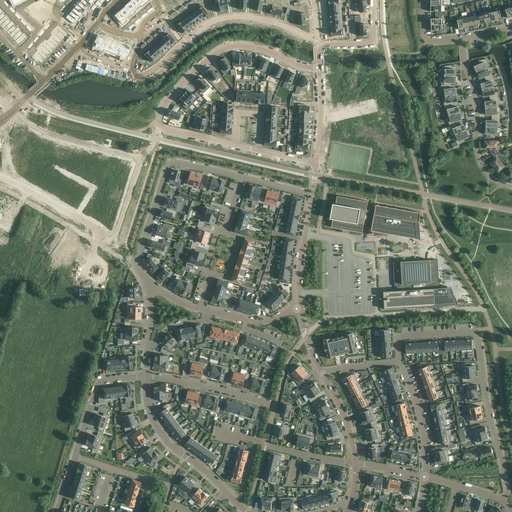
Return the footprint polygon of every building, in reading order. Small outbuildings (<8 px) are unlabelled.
[(219,0),(210,0),(211,6),(215,5),(216,12),(222,11),(219,0)] [(219,0),(222,11),(223,11),(222,11),(228,10),(226,2),(230,2),(229,0),(219,0)] [(239,0),(239,9),(245,10),(246,2),(250,3),(249,0),(239,0)] [(256,0),(255,10),(261,12),(263,4),(266,5),(267,0),(256,0)] [(78,4),(77,4),(82,8),(85,10),(87,7),(80,1),(78,4)] [(130,1),(127,3),(134,11),(137,8),(130,1)] [(367,1),(357,1),(357,8),(360,8),(360,13),(367,13),(367,9),(367,5),(367,1)] [(127,3),(124,6),(124,7),(125,7),(130,13),(131,13),(134,11),(127,3)] [(77,4),(74,7),(82,13),(85,10),(82,8),(77,4)] [(200,5),(196,8),(203,18),(208,14),(200,5)] [(273,5),(270,14),(275,15),(278,16),(281,17),(283,11),(278,9),(279,7),(273,5)] [(441,12),(441,6),(431,6),(431,12),(435,12),(435,15),(441,15),(444,15),(444,12),(441,12)] [(74,7),(72,10),(79,16),(82,13),(74,7)] [(124,7),(121,9),(128,17),(131,14),(131,13),(130,13),(125,7),(124,7)] [(196,8),(192,10),(194,12),(200,20),(203,18),(196,8)] [(499,8),(493,9),(496,21),(501,19),(499,8)] [(118,12),(125,19),(128,17),(121,9),(118,12)] [(72,10),(69,13),(77,20),(79,16),(72,10)] [(488,11),(483,12),(483,14),(485,23),(491,22),(489,13),(488,11)] [(118,12),(114,16),(121,23),(125,20),(125,19),(118,12)] [(191,15),(196,22),(200,20),(194,12),(191,15)] [(69,13),(65,18),(73,24),(77,20),(69,13)] [(305,13),(296,14),(296,21),(299,20),(299,26),(306,25),(306,21),(306,18),(305,13)] [(190,14),(186,16),(187,17),(193,25),(196,23),(196,22),(191,15),(190,14)] [(441,15),(435,15),(435,19),(431,19),(431,25),(442,24),(441,15)] [(462,16),(456,18),(458,24),(458,27),(459,29),(464,28),(462,19),(463,19),(462,16)] [(184,20),(189,27),(193,25),(187,17),(184,20)] [(180,21),(180,22),(186,30),(189,27),(184,20),(183,19),(180,21)] [(8,20),(1,26),(3,29),(10,23),(8,20)] [(180,22),(176,25),(182,33),(186,30),(180,22)] [(10,23),(3,29),(6,33),(6,32),(13,26),(10,23)] [(442,34),(442,24),(431,25),(431,31),(436,31),(436,34),(442,34)] [(13,26),(6,32),(9,35),(16,29),(14,26),(13,26)] [(16,29),(9,35),(12,39),(19,32),(16,29)] [(59,30),(55,34),(55,35),(63,41),(65,39),(66,37),(59,30)] [(19,32),(12,39),(15,41),(22,35),(19,32)] [(168,34),(164,37),(171,45),(175,41),(168,34)] [(15,41),(15,42),(19,46),(26,39),(22,35),(15,41)] [(54,36),(53,38),(60,44),(61,43),(63,41),(55,35),(54,36)] [(98,37),(94,47),(103,51),(103,50),(122,57),(121,58),(127,60),(131,50),(98,37)] [(161,40),(167,47),(170,45),(171,45),(164,37),(161,40)] [(53,38),(50,41),(57,47),(60,44),(53,38)] [(161,40),(158,43),(164,50),(167,47),(161,40)] [(50,41),(47,44),(54,50),(57,47),(50,41)] [(155,46),(161,53),(164,50),(158,43),(155,46)] [(47,44),(44,47),(52,54),(54,50),(47,44)] [(151,47),(151,48),(158,56),(161,53),(155,46),(154,45),(151,47)] [(44,47),(41,50),(48,56),(51,53),(51,54),(52,54),(44,47)] [(147,49),(147,50),(148,51),(155,59),(155,58),(158,56),(151,48),(151,47),(150,47),(147,49)] [(41,50),(38,53),(46,59),(48,56),(41,50)] [(148,51),(144,55),(151,62),(155,59),(148,51)] [(35,58),(32,61),(37,65),(40,62),(42,64),(46,60),(46,59),(38,53),(34,57),(35,58)] [(236,61),(235,67),(244,67),(245,54),(239,54),(238,61),(236,61)] [(245,54),(244,67),(244,66),(250,67),(250,68),(253,68),(253,62),(250,62),(251,54),(245,54)] [(225,71),(230,67),(223,58),(218,62),(222,68),(220,70),(223,75),(226,73),(225,71)] [(263,58),(258,71),(267,74),(270,69),(267,68),(270,60),(263,58)] [(477,73),(487,69),(485,64),(488,63),(486,59),(477,60),(479,65),(475,67),(477,73)] [(272,70),(269,76),(278,80),(284,68),(278,65),(275,72),(272,70)] [(441,76),(455,76),(456,70),(451,70),(451,65),(442,67),(442,76),(441,76)] [(210,68),(205,72),(213,82),(218,78),(219,79),(221,76),(218,72),(215,74),(210,68)] [(487,69),(477,73),(479,79),(484,77),(485,80),(493,77),(491,72),(489,73),(487,69)] [(290,70),(284,84),(294,87),(296,82),(293,81),(296,73),(290,70)] [(334,72),(331,90),(354,95),(357,76),(334,72)] [(298,82),(295,94),(299,95),(301,89),(306,91),(310,77),(303,75),(301,83),(298,82)] [(441,86),(450,86),(450,83),(455,83),(455,76),(441,76),(441,86)] [(200,77),(195,82),(201,87),(199,89),(203,94),(210,87),(200,77)] [(483,90),(493,88),(492,83),(494,83),(493,77),(485,80),(486,83),(481,84),(483,90)] [(383,78),(365,83),(371,106),(389,101),(383,78)] [(445,96),(456,95),(455,88),(451,89),(450,86),(441,86),(441,87),(442,87),(442,92),(445,91),(445,96)] [(490,98),(499,97),(498,92),(494,92),(493,88),(483,90),(484,97),(489,96),(490,98)] [(187,90),(183,94),(193,104),(199,97),(195,93),(193,95),(187,90)] [(183,94),(179,99),(184,104),(182,106),(187,110),(193,104),(183,94)] [(444,107),(452,105),(452,102),(457,102),(456,95),(445,96),(446,101),(444,101),(444,107)] [(486,109),(499,107),(498,97),(499,97),(490,98),(490,102),(485,102),(486,109)] [(298,104),(297,112),(310,113),(310,108),(303,107),(304,104),(298,104)] [(447,117),(460,113),(458,107),(453,108),(452,105),(444,107),(447,117)] [(499,107),(486,109),(486,115),(491,115),(491,118),(500,118),(499,112),(497,112),(496,108),(499,108),(499,107)] [(178,121),(180,115),(183,116),(184,113),(178,110),(177,113),(170,110),(167,116),(178,121)] [(449,127),(457,124),(457,121),(461,120),(460,113),(447,117),(449,127)] [(393,115),(375,120),(378,133),(380,138),(378,150),(379,155),(400,159),(401,159),(402,159),(402,158),(403,158),(403,157),(404,157),(404,156),(404,155),(393,115)] [(203,131),(204,123),(207,124),(209,118),(205,117),(205,119),(199,118),(196,129),(203,131)] [(486,127),(497,128),(497,123),(500,123),(500,118),(491,118),(491,121),(486,121),(486,127)] [(453,136),(466,131),(463,125),(459,127),(457,124),(449,127),(445,128),(446,132),(451,130),(452,132),(454,131),(456,135),(453,136)] [(490,138),(500,138),(500,133),(497,133),(497,128),(486,127),(486,130),(485,130),(484,134),(491,134),(490,138)] [(466,131),(453,136),(457,145),(465,142),(464,139),(468,137),(466,131)] [(499,152),(497,149),(497,148),(497,141),(493,141),(493,140),(488,140),(488,141),(485,141),(485,143),(483,143),(483,147),(485,147),(485,149),(490,149),(490,151),(492,155),(499,152)] [(296,148),(295,152),(301,152),(302,149),(308,149),(309,144),(297,143),(297,148),(296,148)] [(59,144),(56,156),(63,158),(81,163),(80,163),(88,165),(89,162),(90,162),(91,157),(90,157),(91,154),(84,151),(84,152),(66,147),(66,146),(59,144)] [(490,163),(498,172),(502,168),(504,166),(498,160),(501,157),(500,153),(492,156),(494,160),(490,163)] [(123,161),(122,167),(130,170),(132,164),(123,161)] [(26,166),(21,175),(26,178),(27,178),(26,177),(31,169),(26,166)] [(31,169),(26,177),(27,178),(30,180),(35,171),(31,169)] [(83,169),(81,176),(87,178),(89,170),(83,169)] [(179,188),(182,176),(179,175),(180,172),(172,169),(169,179),(175,181),(174,186),(179,188)] [(35,171),(30,180),(34,182),(39,173),(35,171)] [(185,179),(183,185),(191,188),(196,175),(195,174),(195,173),(191,172),(191,173),(190,173),(188,180),(185,179)] [(39,173),(34,182),(38,184),(43,176),(39,173)] [(196,175),(191,188),(197,190),(201,176),(200,176),(200,175),(197,174),(197,175),(196,175)] [(38,184),(38,185),(43,188),(46,182),(49,183),(52,178),(49,176),(48,178),(43,176),(38,184)] [(212,178),(208,191),(214,193),(218,180),(217,179),(217,178),(214,177),(213,178),(212,178)] [(54,186),(51,192),(56,195),(56,194),(61,186),(56,183),(57,181),(54,179),(51,185),(54,186)] [(218,180),(214,193),(220,195),(221,193),(223,193),(224,189),(222,188),(224,182),(223,181),(223,180),(220,179),(219,180),(218,180)] [(61,186),(56,194),(56,195),(60,197),(65,188),(61,186)] [(246,192),(245,196),(247,197),(246,199),(253,201),(253,200),(253,199),(256,187),(250,186),(248,193),(246,192)] [(253,199),(253,200),(259,201),(258,203),(261,203),(263,197),(260,196),(262,189),(261,189),(261,188),(257,187),(257,188),(256,188),(256,187),(253,199)] [(65,188),(60,197),(64,199),(69,190),(65,188)] [(69,190),(64,199),(68,201),(73,193),(69,190)] [(263,197),(261,203),(264,204),(270,206),(271,203),(274,192),(268,191),(266,198),(263,197)] [(271,203),(270,206),(276,207),(279,208),(280,202),(277,201),(279,194),(274,192),(271,203)] [(73,193),(68,201),(71,203),(72,203),(76,195),(73,193)] [(71,203),(71,204),(76,207),(80,201),(82,202),(85,197),(82,196),(81,198),(76,195),(72,203),(71,203)] [(333,204),(330,219),(333,219),(333,221),(331,227),(343,229),(343,228),(351,229),(350,231),(362,233),(364,225),(366,225),(369,210),(366,210),(368,202),(360,200),(353,199),(353,200),(351,199),(350,198),(337,196),(336,204),(333,204)] [(112,198),(110,203),(119,206),(120,200),(112,198)] [(175,208),(177,202),(181,204),(182,200),(176,199),(175,201),(165,198),(163,204),(175,208)] [(216,218),(217,212),(210,210),(211,207),(205,205),(204,208),(206,209),(204,214),(215,218),(216,218)] [(416,229),(415,222),(419,222),(421,213),(412,211),(411,212),(403,209),(403,210),(395,208),(394,209),(386,206),(386,207),(377,205),(376,205),(371,231),(373,231),(373,236),(394,235),(417,239),(416,229)] [(95,207),(90,215),(94,217),(98,209),(95,207)] [(98,209),(94,217),(97,219),(102,211),(98,209)] [(174,217),(176,212),(170,210),(169,213),(162,210),(160,217),(165,219),(165,220),(169,221),(169,220),(170,220),(171,216),(174,217)] [(249,219),(251,213),(242,210),(240,216),(249,219)] [(102,211),(97,219),(100,221),(105,213),(102,211)] [(105,213),(100,221),(104,223),(108,215),(105,213)] [(203,220),(214,224),(215,218),(204,214),(203,220)] [(108,215),(104,223),(107,225),(112,217),(108,215)] [(248,224),(249,219),(240,216),(238,221),(248,224)] [(112,217),(107,225),(111,227),(115,219),(112,217)] [(246,229),(248,224),(238,221),(236,226),(246,229)] [(166,233),(167,228),(172,230),(173,226),(164,223),(163,227),(158,225),(157,230),(155,230),(154,234),(168,238),(169,234),(166,233)] [(244,235),(246,229),(236,226),(235,232),(244,235)] [(209,233),(196,229),(194,234),(208,239),(208,238),(209,238),(210,234),(209,234),(209,233)] [(206,244),(208,239),(194,234),(193,240),(206,244)] [(253,247),(254,241),(245,238),(243,244),(253,247)] [(169,246),(170,242),(163,240),(162,244),(160,243),(157,242),(152,241),(150,247),(163,251),(165,245),(169,246)] [(251,252),(253,247),(243,244),(242,249),(251,252)] [(249,257),(251,252),(242,249),(241,249),(240,254),(240,255),(240,254),(249,257)] [(203,259),(205,255),(204,255),(204,254),(193,250),(191,256),(202,260),(202,259),(203,259)] [(158,268),(151,259),(154,257),(160,259),(161,255),(153,252),(152,255),(148,254),(146,260),(147,260),(144,262),(152,272),(158,268)] [(248,263),(249,257),(240,254),(240,255),(238,260),(248,263)] [(202,260),(191,256),(189,255),(186,265),(192,267),(193,264),(200,266),(200,265),(201,265),(203,262),(202,261),(202,260)] [(246,268),(248,263),(238,260),(237,265),(246,268)] [(389,291),(383,292),(384,298),(388,298),(387,299),(384,300),(384,309),(385,309),(407,308),(407,307),(434,305),(434,306),(441,306),(459,305),(455,295),(453,296),(453,293),(454,293),(451,288),(441,288),(434,289),(429,289),(429,286),(439,286),(438,260),(393,262),(394,286),(397,286),(397,291),(389,291)] [(245,273),(246,268),(237,265),(236,265),(235,270),(245,273)] [(157,277),(162,281),(167,276),(169,278),(173,273),(171,271),(169,272),(164,268),(157,277)] [(243,278),(245,273),(235,270),(233,275),(243,278)] [(241,284),(243,278),(233,275),(231,281),(241,284)] [(179,293),(184,282),(184,281),(179,279),(179,277),(176,276),(174,282),(176,283),(173,290),(179,293)] [(227,289),(228,283),(219,280),(217,285),(227,289)] [(190,290),(192,285),(184,282),(179,293),(180,293),(180,294),(184,296),(184,295),(185,295),(188,289),(190,290)] [(225,294),(226,289),(227,289),(217,285),(217,286),(215,291),(225,294)] [(139,297),(139,294),(139,290),(138,290),(138,287),(126,288),(127,301),(134,300),(133,297),(139,297)] [(289,294),(284,290),(285,289),(282,287),(281,287),(277,291),(285,298),(289,294)] [(223,299),(225,294),(215,291),(214,296),(223,299)] [(285,298),(277,291),(274,295),(281,302),(285,298)] [(281,302),(274,295),(270,299),(277,306),(281,302)] [(222,305),(223,299),(214,296),(212,301),(218,303),(218,304),(221,305),(221,304),(222,305)] [(277,306),(270,299),(266,304),(273,310),(277,306)] [(140,313),(141,308),(133,307),(133,304),(127,304),(127,313),(140,313)] [(215,340),(218,328),(212,327),(211,332),(208,332),(206,338),(215,340)] [(185,339),(183,329),(177,330),(180,342),(186,341),(185,339)] [(237,345),(239,333),(234,332),(231,341),(231,343),(237,345)] [(138,339),(138,335),(137,335),(137,334),(123,333),(123,339),(117,339),(117,346),(129,344),(129,340),(137,340),(137,339),(138,339)] [(330,338),(323,340),(325,346),(324,346),(326,353),(326,352),(328,359),(334,357),(334,356),(350,352),(350,353),(357,352),(352,333),(346,335),(330,339),(330,338)] [(170,349),(177,343),(169,334),(167,336),(164,338),(165,338),(162,340),(164,343),(170,349)] [(248,346),(252,337),(246,335),(242,344),(241,346),(247,349),(248,347),(248,346)] [(253,349),(257,339),(252,337),(248,346),(248,347),(253,349)] [(257,353),(262,341),(257,339),(253,349),(251,351),(256,353),(257,353)] [(263,353),(267,343),(262,341),(257,353),(262,355),(263,353)] [(442,354),(442,348),(438,348),(438,341),(432,342),(433,352),(439,352),(439,354),(442,354)] [(450,351),(450,341),(444,341),(445,348),(442,348),(442,354),(445,354),(445,351),(450,351)] [(268,355),(272,345),(271,345),(267,343),(263,353),(268,355)] [(275,354),(277,348),(272,345),(268,355),(267,357),(272,359),(273,357),(274,357),(274,356),(275,354)] [(111,370),(110,359),(102,360),(101,362),(102,368),(105,368),(105,371),(111,370)] [(196,375),(199,362),(190,360),(189,366),(192,367),(190,374),(191,374),(191,375),(195,376),(195,375),(196,375)] [(168,368),(169,362),(155,361),(154,363),(153,363),(153,366),(154,366),(154,368),(161,368),(161,371),(166,371),(166,368),(168,368)] [(206,370),(208,364),(199,362),(196,375),(197,376),(197,377),(200,377),(201,376),(202,377),(203,369),(206,370)] [(217,379),(220,365),(211,363),(209,369),(213,370),(211,377),(217,379)] [(475,371),(474,366),(467,367),(466,363),(461,364),(462,373),(475,372),(475,371)] [(228,373),(229,367),(220,365),(217,379),(218,379),(218,380),(222,381),(222,380),(223,380),(225,373),(228,373)] [(292,368),(288,372),(290,375),(291,374),(294,377),(295,378),(304,370),(300,366),(295,371),(292,368)] [(431,372),(429,366),(418,370),(419,372),(420,375),(429,372),(431,372)] [(395,373),(393,368),(381,371),(383,377),(395,373)] [(237,385),(240,373),(235,371),(235,370),(232,369),(230,375),(233,376),(231,384),(237,385)] [(294,377),(294,378),(300,386),(305,382),(303,379),(308,375),(304,370),(295,378),(294,377)] [(476,378),(475,371),(475,372),(462,373),(462,382),(468,381),(468,378),(476,378)] [(431,377),(429,372),(420,375),(422,380),(431,377)] [(248,380),(249,374),(246,373),(246,374),(240,373),(237,385),(243,387),(245,379),(248,380)] [(396,378),(395,373),(383,377),(385,382),(396,378)] [(346,384),(356,379),(357,379),(354,374),(343,379),(344,381),(346,385),(346,384)] [(257,391),(261,378),(252,375),(250,381),(253,382),(251,389),(252,390),(252,391),(255,392),(256,391),(257,391)] [(435,381),(433,376),(431,377),(422,380),(424,385),(435,381)] [(268,386),(270,379),(267,378),(267,380),(261,378),(257,391),(258,392),(258,393),(261,394),(262,393),(263,393),(265,386),(268,386)] [(387,387),(398,383),(396,379),(397,378),(396,378),(385,382),(387,387)] [(359,384),(356,379),(346,384),(346,385),(349,389),(359,384)] [(434,388),(437,387),(435,381),(424,385),(426,390),(425,390),(425,391),(434,387),(434,388)] [(306,383),(301,387),(303,389),(307,394),(317,387),(318,387),(314,382),(307,386),(306,383)] [(399,389),(398,383),(387,387),(389,392),(399,389)] [(478,391),(477,385),(469,386),(469,383),(463,384),(464,393),(477,391),(478,391)] [(166,393),(166,384),(161,384),(161,387),(154,387),(154,388),(153,388),(153,392),(154,392),(154,393),(166,393)] [(351,394),(360,389),(361,389),(359,384),(349,389),(351,394)] [(307,394),(306,394),(311,402),(316,399),(314,397),(321,393),(317,387),(307,394)] [(436,392),(434,388),(434,387),(425,391),(427,396),(436,392)] [(110,400),(108,388),(103,389),(103,394),(100,395),(98,400),(99,403),(104,403),(104,401),(110,400)] [(363,394),(360,389),(351,394),(353,399),(354,399),(361,395),(362,395),(363,394)] [(401,393),(399,389),(389,392),(391,397),(402,394),(401,393)] [(192,405),(194,392),(193,392),(193,391),(190,390),(189,391),(188,391),(187,399),(184,398),(182,404),(185,405),(186,403),(192,405)] [(441,397),(438,391),(436,392),(427,396),(429,401),(441,397)] [(471,399),(478,397),(478,391),(477,391),(464,393),(466,403),(471,402),(471,399)] [(200,408),(201,402),(198,401),(200,394),(194,392),(192,405),(197,406),(197,407),(200,408)] [(167,399),(167,393),(166,393),(154,393),(154,394),(153,394),(154,398),(155,398),(155,399),(162,399),(162,402),(168,402),(168,399),(167,399)] [(403,399),(402,394),(391,397),(392,403),(403,399)] [(210,411),(213,398),(212,397),(212,396),(209,395),(208,396),(207,396),(205,404),(202,403),(201,409),(210,411)] [(364,399),(362,395),(361,395),(354,399),(353,399),(355,404),(365,399),(364,399)] [(219,413),(220,407),(217,407),(219,399),(218,399),(218,398),(215,397),(214,398),(213,398),(210,411),(219,413)] [(358,409),(368,404),(365,399),(355,404),(358,409)] [(229,414),(233,402),(227,400),(224,412),(229,414)] [(317,402),(312,405),(313,407),(316,413),(317,412),(328,407),(329,407),(326,401),(319,405),(317,402)] [(235,413),(238,403),(233,402),(229,414),(234,415),(235,413)] [(406,408),(405,405),(404,403),(393,406),(395,411),(397,411),(406,408)] [(162,418),(170,412),(166,408),(169,406),(167,404),(162,407),(164,410),(159,414),(160,415),(160,416),(162,418)] [(282,411),(281,415),(284,415),(284,418),(289,420),(291,411),(289,410),(291,405),(284,404),(283,407),(282,411)] [(244,418),(247,406),(242,405),(240,414),(239,417),(244,418)] [(481,412),(480,406),(473,408),(472,405),(466,406),(468,415),(481,412)] [(249,419),(252,407),(247,406),(244,418),(249,419)] [(374,415),(371,406),(365,408),(366,411),(360,413),(361,419),(362,419),(374,415)] [(255,421),(258,409),(252,407),(249,419),(255,421)] [(328,407),(317,412),(320,418),(319,418),(321,421),(326,418),(324,416),(331,412),(328,407)] [(106,423),(109,414),(104,412),(102,416),(96,414),(94,419),(106,423)] [(166,423),(173,417),(170,412),(162,418),(162,419),(162,418),(166,423)] [(483,418),(481,412),(468,415),(470,424),(476,423),(475,420),(483,418)] [(134,419),(133,413),(122,417),(124,422),(134,419)] [(377,424),(374,415),(362,419),(361,419),(363,425),(370,422),(371,425),(377,424)] [(176,421),(173,417),(166,423),(169,427),(176,421)] [(104,432),(106,423),(94,419),(92,425),(99,427),(98,430),(104,432)] [(136,424),(136,423),(137,423),(136,419),(135,420),(134,419),(124,422),(126,428),(124,429),(125,431),(131,430),(130,427),(136,424)] [(180,425),(176,421),(169,427),(172,431),(180,425)] [(327,421),(322,423),(323,426),(324,426),(326,431),(326,432),(337,428),(335,422),(328,424),(327,421)] [(277,433),(276,437),(282,439),(284,433),(286,434),(288,425),(282,424),(281,427),(278,426),(277,430),(276,433),(277,433)] [(379,433),(377,424),(371,425),(372,428),(365,430),(365,431),(364,431),(365,435),(366,435),(366,436),(379,433)] [(412,429),(410,424),(399,427),(400,432),(412,429)] [(175,436),(183,430),(180,425),(172,431),(171,431),(175,436)] [(473,437),(486,433),(487,433),(485,427),(477,429),(477,426),(471,428),(473,437)] [(326,431),(325,432),(328,441),(333,439),(332,436),(339,434),(337,428),(326,432),(326,431)] [(413,435),(412,429),(400,432),(402,441),(403,441),(408,440),(407,437),(413,435)] [(131,443),(142,436),(143,436),(139,430),(133,435),(131,432),(126,435),(131,443)] [(185,435),(186,434),(183,430),(175,436),(178,440),(182,438),(185,435)] [(296,432),(295,438),(298,439),(296,446),(302,448),(305,435),(296,432)] [(100,444),(103,435),(97,433),(96,436),(89,434),(87,440),(100,444)] [(381,442),(379,433),(366,436),(368,441),(375,440),(375,443),(381,442)] [(481,441),(488,439),(486,433),(473,437),(476,446),(481,444),(481,441)] [(305,435),(302,448),(308,449),(310,442),(313,443),(314,437),(305,435)] [(451,444),(449,435),(448,436),(437,438),(438,444),(444,443),(445,446),(451,444)] [(140,445),(146,441),(143,436),(142,436),(131,443),(136,451),(141,448),(140,445)] [(190,449),(195,441),(191,437),(185,445),(190,449)] [(97,453),(100,444),(87,440),(85,445),(93,448),(92,451),(97,453)] [(194,452),(200,444),(195,441),(190,449),(194,452)] [(334,442),(328,443),(328,446),(329,446),(330,453),(342,452),(342,450),(343,450),(343,446),(342,446),(342,445),(334,446),(334,442)] [(199,455),(204,447),(200,444),(194,452),(199,455)] [(378,453),(378,444),(372,444),(372,448),(369,448),(369,452),(369,455),(370,459),(377,458),(376,453),(378,453)] [(448,456),(446,446),(440,448),(441,451),(434,452),(435,458),(448,456)] [(144,460),(154,452),(150,447),(146,451),(144,449),(138,453),(144,460)] [(203,458),(209,450),(204,447),(199,455),(203,458)] [(396,461),(398,451),(392,450),(393,448),(390,447),(388,453),(391,454),(390,460),(396,461)] [(480,458),(493,454),(492,453),(493,452),(492,449),(491,449),(491,448),(484,450),(483,447),(477,449),(480,458)] [(237,448),(236,454),(238,454),(247,457),(249,451),(237,448)] [(207,461),(213,453),(209,450),(203,458),(207,461)] [(148,465),(158,456),(154,452),(144,460),(148,465)] [(218,461),(222,456),(219,454),(218,456),(213,453),(207,461),(212,465),(216,459),(218,461)] [(270,453),(269,459),(278,461),(280,462),(281,456),(270,453)] [(412,465),(414,459),(417,459),(418,453),(415,453),(414,454),(409,453),(407,463),(406,463),(412,465)] [(236,454),(235,459),(245,462),(246,462),(247,457),(238,454),(236,454)] [(450,465),(448,456),(435,458),(436,465),(444,463),(444,466),(450,465)] [(134,460),(132,457),(124,464),(128,465),(134,460)] [(304,472),(303,476),(312,478),(314,465),(315,465),(308,463),(308,468),(304,467),(304,472)] [(314,465),(312,478),(321,480),(322,474),(319,474),(321,466),(315,465),(314,465)] [(86,476),(87,471),(78,468),(76,473),(77,473),(86,476)] [(266,469),(264,474),(276,477),(277,472),(275,471),(266,469)] [(232,470),(231,475),(241,478),(243,472),(232,470)] [(335,475),(334,483),(340,484),(341,481),(344,482),(345,478),(345,474),(346,470),(339,470),(338,475),(335,475)] [(264,474),(263,480),(275,483),(277,477),(276,477),(264,474)] [(230,475),(229,481),(240,483),(242,478),(241,478),(231,475),(230,475)] [(375,488),(377,477),(378,477),(378,476),(371,475),(370,483),(367,482),(366,488),(369,488),(369,487),(375,488)] [(181,491),(190,481),(186,477),(181,482),(179,480),(175,485),(181,491)] [(382,485),(383,478),(378,477),(377,477),(375,488),(381,490),(381,491),(384,491),(385,485),(382,485)] [(393,492),(395,480),(389,479),(388,486),(385,485),(384,491),(393,493),(393,492)] [(139,488),(141,483),(132,480),(130,485),(139,487),(139,488)] [(192,492),(190,490),(195,484),(190,480),(190,481),(181,491),(188,497),(192,492)] [(402,495),(403,489),(400,488),(401,481),(400,481),(400,480),(396,480),(395,480),(393,492),(399,493),(398,494),(402,495)] [(413,496),(415,485),(414,485),(414,484),(410,483),(410,484),(409,484),(407,491),(404,491),(403,495),(406,496),(406,495),(413,496)] [(80,495),(81,490),(72,487),(71,487),(70,492),(80,495)] [(195,503),(204,493),(204,492),(199,489),(194,494),(192,492),(188,497),(195,503)] [(333,490),(327,491),(330,503),(336,502),(335,498),(338,497),(337,491),(334,492),(333,490)] [(327,492),(322,493),(322,495),(323,495),(325,504),(330,503),(327,491),(327,492)] [(78,500),(80,495),(70,492),(68,497),(78,500)] [(204,502),(208,496),(204,492),(204,493),(195,503),(202,509),(206,504),(204,502)] [(317,494),(311,496),(312,498),(315,507),(320,505),(318,496),(317,494)] [(258,495),(257,501),(260,501),(259,509),(265,510),(265,509),(266,499),(261,498),(261,495),(258,495)] [(460,506),(466,508),(465,510),(469,511),(472,503),(468,501),(469,497),(463,495),(460,506)] [(266,499),(265,509),(271,510),(272,503),(275,504),(276,498),(273,497),(272,500),(266,499)] [(297,497),(288,498),(288,511),(294,511),(294,503),(297,503),(297,497)] [(307,497),(298,499),(299,505),(302,504),(304,510),(310,509),(307,499),(307,497)] [(288,498),(279,498),(279,504),(282,504),(282,511),(288,511),(288,498)] [(133,507),(135,502),(125,499),(124,504),(133,507)] [(475,509),(474,511),(477,511),(484,511),(485,509),(482,508),(484,502),(485,502),(478,499),(478,500),(475,509)] [(360,501),(359,505),(359,506),(369,509),(372,510),(373,504),(374,501),(369,500),(368,502),(361,500),(361,501),(360,501)]
